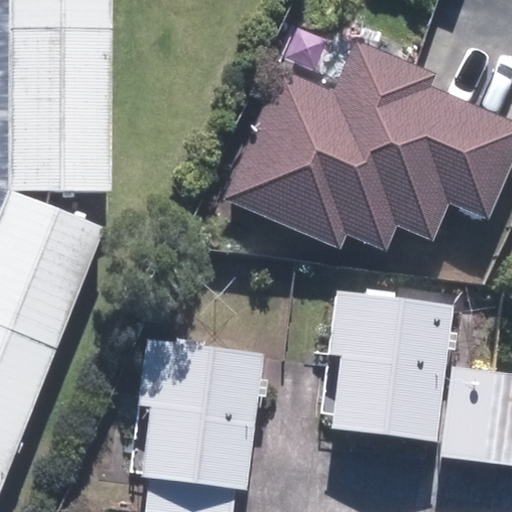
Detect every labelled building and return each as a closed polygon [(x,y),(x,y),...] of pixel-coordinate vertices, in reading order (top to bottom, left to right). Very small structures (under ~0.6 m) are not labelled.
[(0,0),(0,500),(100,217),(105,0),(0,0)] [(272,72),(215,205),(333,256),(339,243),(380,260),(391,234),(425,249),(441,212),(479,228),(511,152),(511,129),(422,91),(428,78),(347,43),(325,95),(272,72)] [(443,310),(324,296),(316,363),(329,365),(320,437),(427,450),(443,310)] [(255,359),(135,344),(127,413),(140,415),(132,487),(140,488),(137,511),(226,511),(229,496),(238,497),(255,359)] [(511,379),(441,372),(430,464),(511,473),(511,379)]
